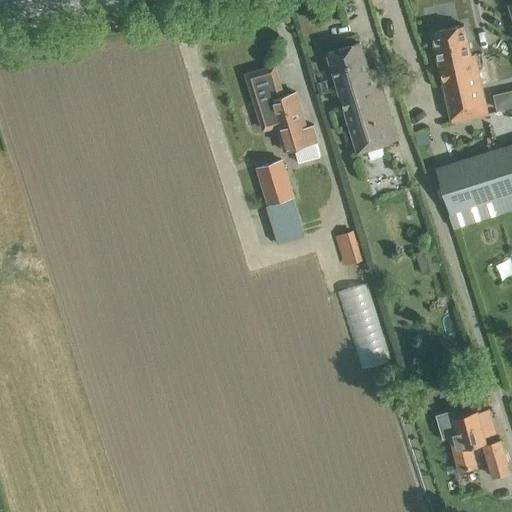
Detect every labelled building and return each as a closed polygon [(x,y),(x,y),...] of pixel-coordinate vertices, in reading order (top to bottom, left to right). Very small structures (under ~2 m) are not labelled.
[(458,83),(480,78),(473,49),(470,50),(464,24),(433,31),(444,83),(455,80),(457,82),(458,83)] [(360,42),(328,52),(334,71),(357,147),(359,152),(367,149),(370,159),(386,154),(383,145),(399,140),(397,135),(385,95),(376,66),(368,69),(360,42)] [(318,140),(313,124),(306,126),(296,91),(283,95),(274,65),(246,73),(263,129),(277,125),(284,149),(284,151),(318,141),(318,140)] [(455,80),(444,83),(453,120),(487,112),(480,78),(458,83),(457,82),(455,80)] [(326,79),(316,82),(319,91),(328,88),(326,79)] [(511,105),(511,89),(493,94),(497,109),(511,105)] [(426,133),(412,137),(416,147),(429,143),(426,133)] [(511,140),(481,150),(496,196),(511,190),(511,140)] [(496,196),(481,150),(434,166),(449,211),(496,196)] [(300,222),(292,194),(281,156),(256,164),(262,184),(252,187),(258,207),(268,204),(276,229),(300,222)] [(354,230),(336,235),(344,265),(362,260),(354,230)] [(439,268),(433,247),(416,251),(422,273),(439,268)] [(341,289),(359,366),(390,359),(371,281),(341,289)] [(486,437),(478,409),(445,418),(459,472),(478,467),(472,445),(482,443),(493,478),(511,471),(511,468),(502,440),(488,444),(486,437)]
